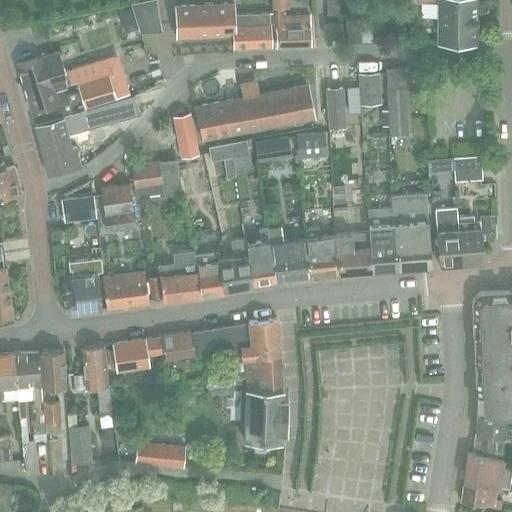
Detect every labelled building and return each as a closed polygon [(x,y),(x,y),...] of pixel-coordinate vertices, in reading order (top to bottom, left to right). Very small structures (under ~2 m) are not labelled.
[(151,0),(125,0),(112,3),(118,30),(157,22),(151,0)] [(276,46),(310,45),(309,15),(282,16),(282,8),(287,8),(286,0),(272,0),(273,28),(276,28),(276,46)] [(339,15),(338,0),(325,0),(326,15),(339,15)] [(475,42),(475,0),(409,0),(409,4),(436,3),(436,41),(475,42)] [(233,2),(175,4),(176,16),(176,29),(176,36),(233,34),(234,48),(270,45),(269,23),(268,11),(233,13),(233,2)] [(344,14),(346,43),(372,42),(371,13),(344,14)] [(326,36),(340,35),(339,23),(325,24),(326,36)] [(111,62),(131,57),(128,47),(109,52),(111,62)] [(47,56),(16,65),(32,113),(34,123),(44,120),(58,117),(62,116),(63,116),(84,108),(83,106),(127,93),(120,69),(100,74),(96,62),(66,71),(60,52),(47,56)] [(407,133),(405,87),(405,66),(387,67),(388,88),(389,134),(407,133)] [(358,73),(360,102),(380,101),(379,72),(358,73)] [(202,138),(313,117),(307,84),(257,93),(254,75),(240,78),(243,96),(195,105),(202,138)] [(346,126),(343,87),(343,86),(325,87),(329,127),(346,126)] [(427,89),(419,89),(419,99),(427,99),(427,89)] [(132,97),(62,117),(67,135),(137,115),(132,97)] [(189,112),(172,116),(181,157),(198,153),(189,112)] [(44,120),(34,123),(48,174),(71,168),(79,166),(74,146),(70,147),(66,131),(62,116),(58,117),(44,120)] [(327,155),(324,131),(296,134),(299,158),(327,155)] [(289,154),(287,137),(254,141),(257,159),(289,154)] [(247,139),(230,142),(232,156),(249,153),(247,139)] [(230,142),(209,146),(212,160),(232,156),(230,142)] [(454,169),(482,167),(481,155),(453,157),(454,169)] [(434,157),(427,158),(427,166),(440,165),(439,157),(437,157),(434,157)] [(163,195),(161,182),(158,160),(132,163),(135,185),(134,185),(136,199),(163,195)] [(0,197),(20,192),(13,166),(0,169),(0,197)] [(455,181),(482,179),(482,167),(454,169),(455,181)] [(107,230),(135,227),(129,182),(101,186),(107,230)] [(96,217),(95,210),(93,189),(77,191),(78,196),(60,198),(63,221),(96,217)] [(392,216),(397,269),(430,266),(425,191),(390,195),(391,205),(392,216)] [(372,271),(397,269),(392,216),(391,205),(366,207),(369,230),(370,245),(372,271)] [(457,206),(435,207),(438,265),(461,263),(457,215),(457,206)] [(483,261),(481,232),(492,231),(490,213),(479,214),(479,220),(474,220),(474,214),(457,215),(461,263),(483,261)] [(331,234),(320,236),(318,226),(306,227),(307,237),(306,237),(311,277),(339,273),(336,234),(335,230),(331,230),(331,234)] [(269,241),(268,230),(267,227),(259,227),(261,241),(246,243),(245,243),(251,286),(274,282),(269,241)] [(339,273),(372,271),(370,245),(369,230),(336,234),(339,273)] [(245,243),(246,243),(245,237),(231,239),(234,255),(220,257),(219,257),(224,290),(251,286),(245,243)] [(274,282),(311,277),(306,237),(283,240),(269,241),(274,282)] [(0,320),(13,319),(2,240),(0,239),(0,320)] [(163,302),(200,297),(197,271),(196,271),(195,260),(194,253),(194,249),(172,251),(174,262),(159,264),(160,272),(162,295),(163,302)] [(219,257),(220,257),(219,250),(194,253),(195,260),(196,271),(197,271),(200,297),(224,294),(224,290),(219,257)] [(67,291),(69,313),(101,309),(95,259),(68,262),(69,270),(71,270),(74,290),(67,291)] [(107,308),(148,303),(144,272),(143,272),(143,270),(138,271),(138,272),(103,277),(107,308)] [(158,273),(148,274),(151,297),(161,295),(158,273)] [(511,288),(510,289),(510,290),(479,292),(471,299),(472,318),(471,318),(473,347),(474,347),(475,361),(473,361),(474,379),(475,379),(477,411),(476,411),(506,414),(511,414),(511,288)] [(263,368),(282,365),(277,318),(253,321),(196,331),(196,330),(164,335),(165,336),(162,336),(165,351),(164,351),(165,358),(194,353),(194,357),(230,353),(233,376),(247,375),(247,371),(263,370),(263,368)] [(147,354),(164,351),(165,351),(162,336),(113,343),(118,371),(149,366),(147,354)] [(111,395),(110,385),(108,385),(104,345),(82,347),(85,373),(72,375),(74,389),(87,388),(96,387),(98,412),(112,411),(111,395)] [(43,391),(46,432),(62,431),(59,399),(54,399),(53,387),(67,386),(64,350),(40,352),(42,371),(43,391)] [(16,352),(0,354),(0,416),(3,416),(0,387),(19,386),(16,352)] [(43,391),(42,371),(40,371),(38,352),(16,352),(19,386),(31,385),(32,404),(32,406),(34,433),(46,432),(43,391)] [(284,392),(283,392),(282,365),(263,368),(263,370),(247,371),(247,375),(248,390),(246,390),(245,439),(282,440),(284,392)] [(473,449),(492,452),(504,454),(506,414),(476,411),(473,449)] [(72,462),(92,461),(90,425),(70,427),(72,462)] [(0,459),(11,459),(9,435),(0,436),(0,459)] [(136,439),(134,459),(182,463),(184,443),(136,439)] [(468,453),(464,480),(497,485),(497,484),(500,484),(503,465),(504,458),(500,458),(472,454),(468,453)] [(464,480),(461,499),(491,503),(494,504),(495,498),(497,485),(464,480)]
